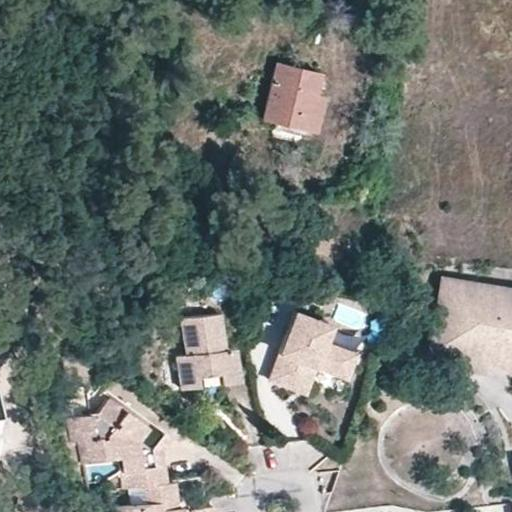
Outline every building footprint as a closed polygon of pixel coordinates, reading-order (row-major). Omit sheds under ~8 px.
[(302,127),(311,91),(316,70),(272,59),(259,117),(302,127)] [(312,129),(321,93),(311,91),(302,127),(312,129)] [(511,281),(440,270),(438,284),(428,342),(457,347),(485,351),(511,356),(511,281)] [(340,373),(349,347),(318,336),(324,320),(289,307),(264,375),(299,388),(309,362),(340,373)] [(238,381),(233,348),(223,349),(218,313),(181,318),(186,354),(177,356),(181,389),(199,386),(197,376),(219,373),(221,383),(238,381)] [(484,356),(511,360),(511,356),(485,351),(457,347),(455,361),(483,365),(484,356)] [(161,449),(171,436),(150,421),(147,426),(123,409),(126,404),(110,392),(95,413),(68,416),(71,443),(77,442),(80,463),(118,458),(122,489),(130,488),(166,483),(161,449)] [(150,421),(126,404),(123,409),(147,426),(150,421)] [(183,511),(183,507),(177,508),(172,509),(168,482),(166,483),(130,488),(132,505),(115,508),(115,511),(183,511)] [(177,508),(173,482),(168,482),(172,509),(177,508)]
